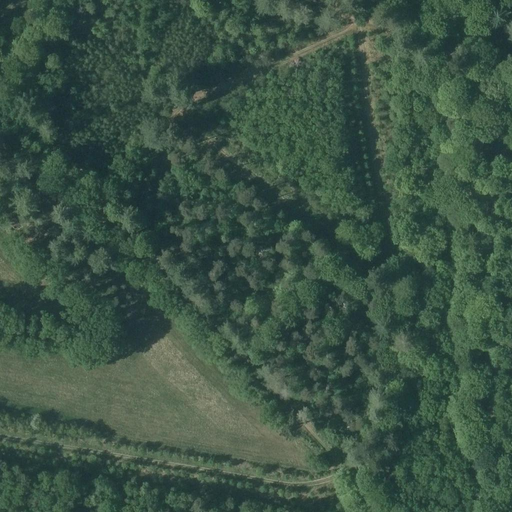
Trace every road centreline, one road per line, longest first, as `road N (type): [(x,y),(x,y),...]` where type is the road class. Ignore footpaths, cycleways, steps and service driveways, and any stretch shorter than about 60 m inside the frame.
road 1 (track): [(361,29),(178,109),(174,119),(178,272),(347,473)]
road 2 (track): [(505,511),(466,0)]
road 3 (track): [(347,473),(287,484),(0,437)]
road 4 (track): [(178,109),(387,264)]
road 5 (track): [(387,264),(361,29)]
road 6 (track): [(347,473),(388,416),(387,264)]
